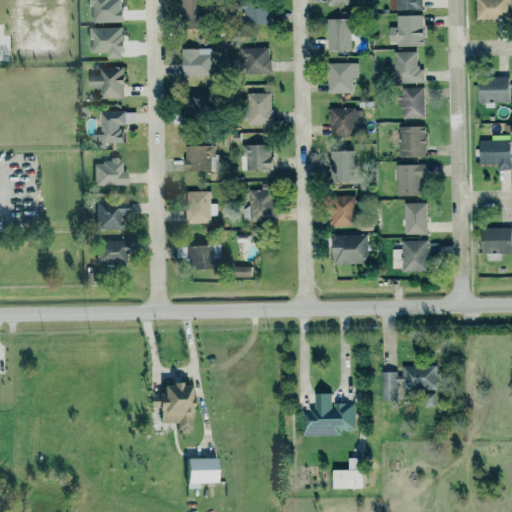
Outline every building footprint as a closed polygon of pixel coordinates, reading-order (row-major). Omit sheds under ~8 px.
[(179,0),(181,27),(202,26),(201,0),(179,0)] [(390,0),(390,9),(421,9),(420,0),(390,0)] [(474,0),(475,19),(507,18),(506,0),(474,0)] [(268,23),(269,3),(240,2),(240,22),(268,23)] [(421,14),(395,15),(396,45),(422,45),(421,14)] [(326,49),(349,49),(349,18),(325,18),(326,49)] [(269,72),(268,47),(239,47),(239,60),(243,60),(243,73),(269,72)] [(181,75),(211,74),(211,54),(200,54),(200,48),(180,48),(181,75)] [(416,51),(393,51),(393,83),(422,82),(422,67),(416,67),(416,51)] [(358,77),(358,62),(327,63),(327,93),(352,92),(351,77),(358,77)] [(100,98),(123,97),(122,66),(98,67),(98,74),(86,75),(87,88),(99,87),(100,98)] [(508,77),(476,76),(476,102),(508,102),(508,77)] [(424,118),(423,86),(400,87),(401,118),(424,118)] [(269,92),(245,93),(246,125),(270,124),(269,92)] [(185,108),(199,110),(201,97),(187,95),(185,108)] [(328,108),(329,136),(354,135),(353,107),(328,108)] [(120,142),(120,123),(134,123),(134,111),(100,111),(100,142),(120,142)] [(424,126),(398,125),(398,156),(424,156),(424,126)] [(496,169),(509,169),(508,139),(477,140),(478,164),(496,163),(496,169)] [(270,169),(270,143),(240,144),(240,170),(270,169)] [(182,145),(183,170),(210,169),(209,156),(213,156),(213,144),(182,145)] [(354,181),(353,149),(329,150),(330,181),(354,181)] [(92,184),(125,184),(125,169),(120,170),(120,159),(92,160),(92,184)] [(423,164),(396,164),(396,195),(423,195),(423,164)] [(247,190),(248,205),(242,206),(243,221),(272,220),(271,189),(247,190)] [(185,223),(210,222),(210,215),(217,215),(217,203),(210,203),(210,190),(185,191),(185,223)] [(352,195),(330,195),(330,225),(353,225),(352,195)] [(123,200),(93,201),(93,229),(124,228),(123,200)] [(404,202),(403,233),(426,234),(426,202),(404,202)] [(511,252),(510,227),(479,227),(480,253),(511,252)] [(330,263),(366,262),(366,233),(329,235),(330,263)] [(92,266),(121,267),(122,241),(93,240),(92,266)] [(401,240),(401,271),(426,271),(426,240),(401,240)] [(220,268),(221,245),(186,244),(185,267),(220,268)] [(391,249),(391,268),(400,268),(400,248),(391,249)] [(233,277),(249,277),(250,266),(233,265),(233,277)] [(436,389),(435,365),(399,366),(399,371),(380,371),(380,400),(398,400),(398,390),(436,389)] [(190,383),(158,384),(159,393),(147,393),(147,408),(157,408),(157,422),(175,422),(175,433),(188,432),(188,406),(191,406),(190,383)] [(354,429),(353,402),(331,402),(330,393),(313,393),(313,410),(303,411),(303,435),(339,435),(339,429),(354,429)] [(433,406),(434,395),(423,394),(423,406),(433,406)] [(211,457),(182,458),(182,488),(196,488),(196,482),(212,481),(211,457)] [(330,488),(362,488),(361,457),(346,458),(347,469),(330,469),(330,488)]
